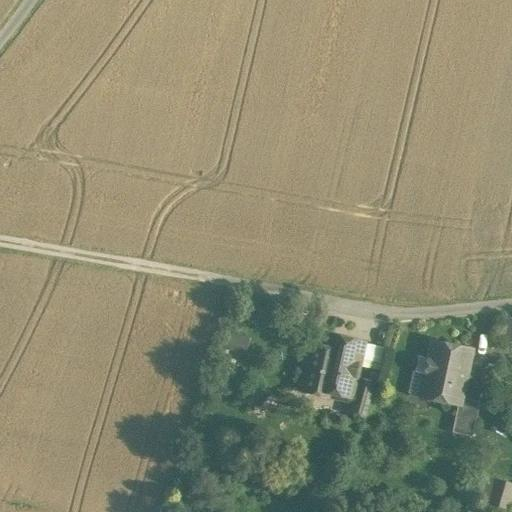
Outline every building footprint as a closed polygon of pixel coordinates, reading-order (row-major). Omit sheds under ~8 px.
[(363,342),(330,335),(327,347),(314,345),(304,391),(352,402),(359,379),(356,378),(363,342)] [(472,349),(432,341),(428,358),(418,356),(415,371),(425,373),(420,397),(458,405),(460,405),(462,398),(472,349)] [(375,384),(359,379),(352,402),(349,412),(366,417),(375,384)] [(480,402),(462,398),(460,405),(458,405),(452,432),(472,437),(480,402)] [(485,476),(477,501),(485,504),(487,505),(496,480),(485,476)] [(511,485),(496,480),(487,505),(505,511),(511,490),(511,485)]
